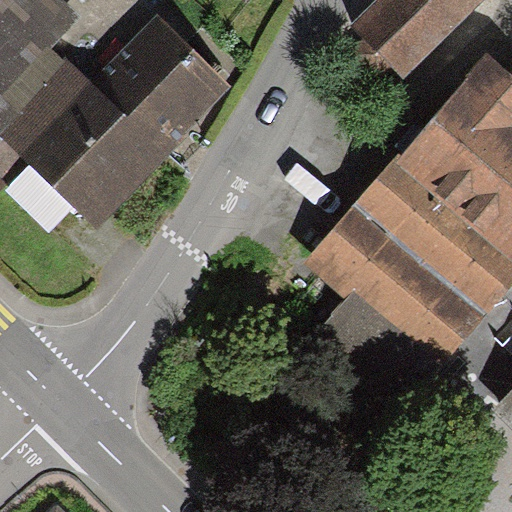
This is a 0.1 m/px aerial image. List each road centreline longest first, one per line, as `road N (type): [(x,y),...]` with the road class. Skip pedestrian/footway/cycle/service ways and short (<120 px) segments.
road 1 (residential): [(321,0),(161,287),(62,401)]
road 2 (secondary): [(62,401),(171,511)]
